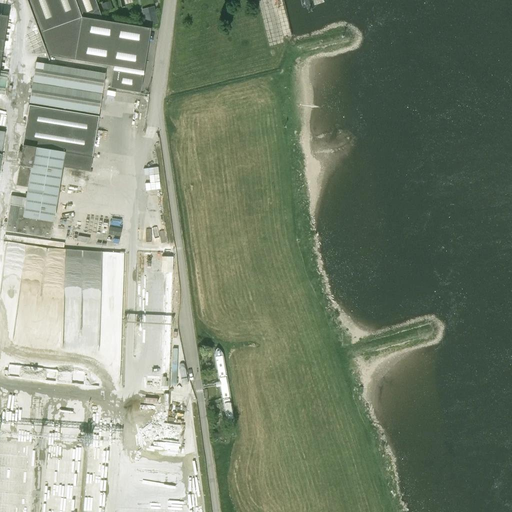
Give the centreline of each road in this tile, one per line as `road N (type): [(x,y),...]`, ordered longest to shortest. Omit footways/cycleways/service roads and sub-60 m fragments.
road 1 (unclassified): [(213,511),(158,96),(171,0)]
road 2 (unknown): [(116,404),(133,110)]
road 3 (unknown): [(34,511),(43,391)]
